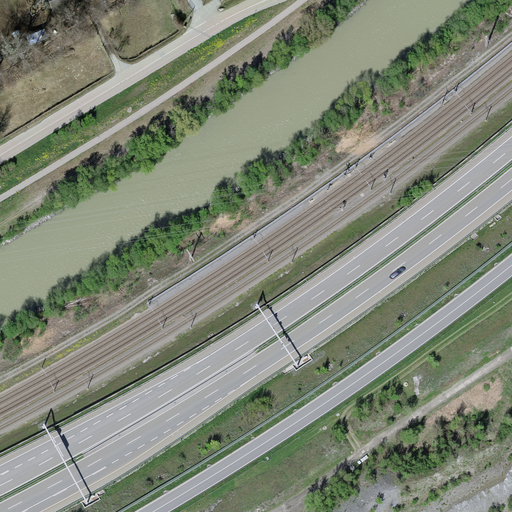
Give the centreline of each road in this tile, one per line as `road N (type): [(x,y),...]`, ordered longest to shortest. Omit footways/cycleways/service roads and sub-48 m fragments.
road 1 (track): [(0,378),(151,294),(305,192),(511,32)]
road 2 (motorway): [(511,147),(314,297),(0,485)]
road 3 (motorway): [(3,511),(250,369),(511,178)]
road 4 (primary): [(511,263),(379,365),(151,511)]
road 5 (unclassified): [(261,0),(0,156)]
road 6 (track): [(511,348),(283,511)]
